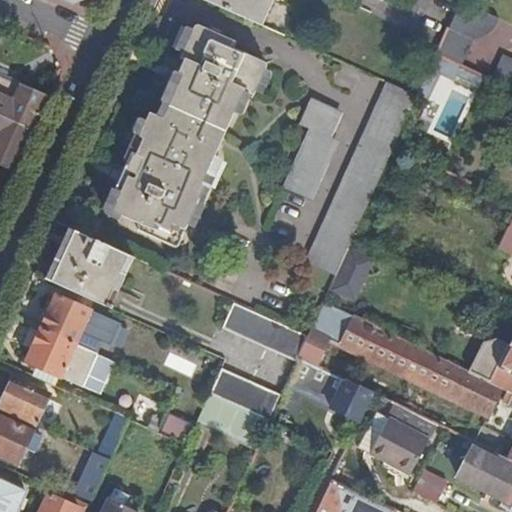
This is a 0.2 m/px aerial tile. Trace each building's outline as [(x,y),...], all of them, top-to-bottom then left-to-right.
[(202,0),(257,24),(267,0),(202,0)] [(497,21),(461,4),(437,56),(462,67),(474,43),(484,40),(491,35),(495,28),(497,21)] [(255,90),(266,69),(265,65),(262,62),(208,38),(211,32),(200,27),(196,27),(180,62),(184,64),(179,76),(184,78),(163,122),(151,116),(116,192),(122,195),(115,212),(116,215),(117,216),(137,225),(135,229),(171,246),(175,245),(178,243),(204,186),(201,184),(245,86),(255,90)] [(437,56),(431,70),(479,92),(485,78),(462,67),(437,56)] [(492,81),(511,90),(511,61),(503,57),(492,81)] [(0,114),(35,130),(50,96),(23,84),(22,85),(12,81),(9,81),(0,77),(0,114)] [(418,97),(392,85),(310,262),(337,275),(349,249),(356,234),(395,147),(418,97)] [(326,138),(338,112),(311,99),(299,125),(309,129),(282,189),(306,199),(333,140),(326,138)] [(35,130),(0,114),(0,165),(16,172),(25,153),(35,130)] [(511,221),(499,248),(511,254),(511,221)] [(76,231),(52,282),(113,309),(115,305),(114,304),(135,258),(76,231)] [(337,275),(330,289),(354,300),(373,259),(349,249),(337,275)] [(57,297),(42,329),(76,344),(91,311),(57,297)] [(309,336),(235,303),(223,328),(297,362),(299,357),(309,336)] [(324,304),(309,336),(299,357),(318,366),(330,342),(489,417),(503,389),(469,373),(324,304)] [(76,344),(42,329),(41,332),(32,327),(24,345),(34,349),(28,362),(84,386),(99,354),(76,344)] [(483,345),(469,373),(503,389),(511,392),(511,341),(510,346),(497,341),(483,345)] [(299,357),(297,362),(292,375),(310,383),(318,366),(299,357)] [(282,396),(221,369),(210,394),(270,422),(282,396)] [(14,377),(0,408),(36,425),(50,394),(14,377)] [(375,394),(351,382),(337,410),(360,422),(375,394)] [(270,422),(210,394),(197,422),(258,450),(270,422)] [(157,415),(151,428),(161,433),(167,419),(157,415)] [(0,454),(20,463),(34,432),(0,416),(0,454)] [(412,475),(431,440),(391,420),(373,455),(412,475)] [(110,437),(101,455),(113,460),(122,442),(110,437)] [(511,458),(511,459),(476,442),(459,479),(511,504),(511,458)] [(101,455),(96,453),(77,494),(93,501),(113,460),(101,455)] [(453,481),(428,470),(418,492),(442,504),(453,481)] [(0,511),(14,511),(25,491),(0,479),(0,511)] [(388,511),(390,508),(333,480),(317,511),(388,511)] [(79,511),(81,509),(50,495),(42,511),(79,511)] [(134,511),(110,500),(104,511),(134,511)]
